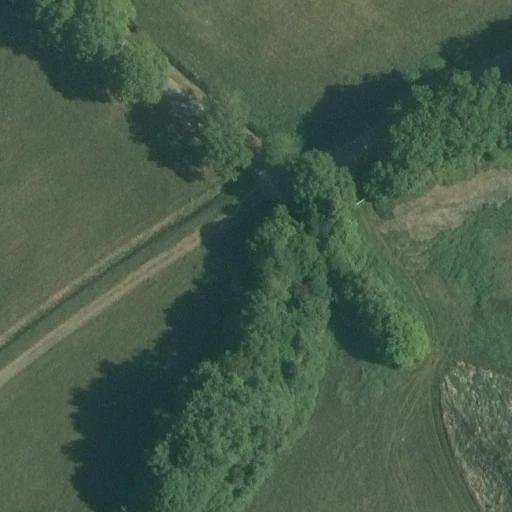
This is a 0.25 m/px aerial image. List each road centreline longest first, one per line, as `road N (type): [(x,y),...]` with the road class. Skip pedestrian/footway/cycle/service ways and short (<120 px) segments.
road 1 (unclassified): [(270,178),(57,0)]
road 2 (unclassified): [(270,178),(306,178),(511,58)]
